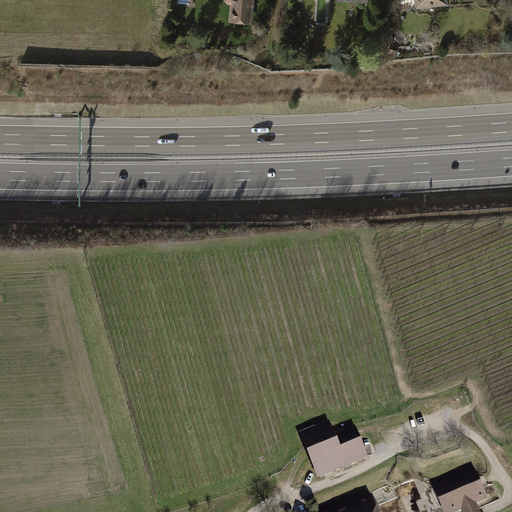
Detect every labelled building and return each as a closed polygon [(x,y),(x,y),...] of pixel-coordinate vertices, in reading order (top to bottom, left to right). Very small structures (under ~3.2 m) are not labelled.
[(256,0),(231,0),(231,24),(253,27),(256,0)] [(449,0),(417,0),(419,10),(450,6),(449,0)] [(318,482),(347,470),(334,438),(329,426),(300,438),(318,482)] [(355,429),(334,438),(347,470),(368,461),(355,429)] [(480,511),(477,505),(489,500),(474,467),(432,486),(443,511),(461,511),(462,511),(461,511),(480,511)] [(327,511),(378,511),(370,493),(327,511)]
